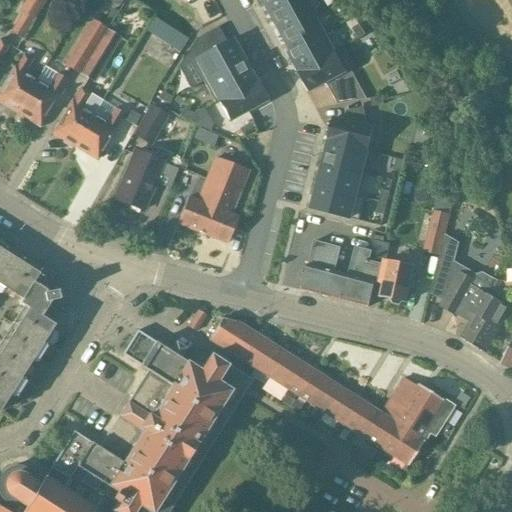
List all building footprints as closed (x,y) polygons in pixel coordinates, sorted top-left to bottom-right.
[(34,18),(44,0),(26,0),(20,10),(34,18)] [(259,0),(268,15),(295,0),(259,0)] [(313,15),(304,0),(295,0),(268,15),(279,34),(313,15)] [(348,9),(342,0),(341,0),(335,4),(342,14),(348,9)] [(324,34),(313,15),(279,34),(289,53),(324,34)] [(146,30),(179,50),(188,37),(154,17),(146,30)] [(64,65),(79,74),(106,30),(91,20),(64,65)] [(365,35),(359,25),(352,29),(359,39),(365,35)] [(79,74),(94,84),(122,39),(106,30),(79,74)] [(299,72),(334,53),(324,34),(289,53),(299,72)] [(0,60),(9,45),(0,39),(0,60)] [(160,39),(149,53),(167,66),(178,52),(160,39)] [(209,79),(242,61),(231,39),(191,61),(202,82),(203,82),(209,79)] [(300,73),(299,73),(310,92),(326,83),(338,105),(366,99),(350,69),(345,71),(335,53),(334,54),(334,53),(317,62),(300,72),(300,73)] [(0,92),(0,101),(15,111),(34,80),(24,74),(33,60),(23,54),(0,92)] [(253,81),(242,61),(209,79),(203,82),(214,103),(218,101),(218,100),(225,96),(253,81)] [(15,111),(39,125),(66,80),(57,74),(48,89),(34,80),(15,111)] [(229,121),(265,101),(255,82),(254,82),(253,81),(225,96),(218,100),(218,101),(219,102),(218,102),(229,121)] [(53,134),(75,147),(101,101),(80,88),(53,134)] [(169,105),(172,98),(161,92),(158,100),(169,105)] [(383,105),(382,97),(370,99),(371,107),(383,105)] [(75,147),(97,160),(124,114),(114,109),(106,123),(94,116),(102,101),(101,101),(75,147)] [(150,106),(133,135),(149,145),(166,116),(150,106)] [(368,150),(373,129),(367,127),(363,108),(346,111),(344,121),(334,119),(328,140),(329,140),(328,142),(367,152),(367,150),(368,150)] [(190,122),(193,115),(193,114),(182,109),(179,117),(190,122)] [(200,128),(203,120),(193,115),(190,122),(190,123),(200,128)] [(250,124),(239,130),(243,137),(254,131),(250,124)] [(361,173),(367,152),(328,142),(323,164),(361,174),(361,173)] [(115,199),(143,210),(163,163),(135,152),(123,181),(120,180),(114,195),(116,196),(115,199)] [(188,198),(177,224),(225,244),(236,217),(231,215),(249,173),(214,159),(197,202),(188,198)] [(401,173),(403,161),(396,159),(393,171),(401,173)] [(360,197),(366,174),(361,173),(361,174),(323,164),(317,186),(360,197)] [(311,209),(354,220),(360,197),(317,186),(311,209)] [(387,204),(390,193),(382,191),(379,202),(387,204)] [(384,216),(387,204),(379,202),(376,214),(384,216)] [(423,253),(440,257),(450,215),(433,211),(423,253)] [(390,244),(371,240),(376,260),(384,261),(384,260),(386,261),(387,261),(390,244)] [(307,265),(301,290),(335,299),(341,274),(334,272),(340,248),(314,242),(309,265),(307,265)] [(0,342),(0,409),(53,326),(57,328),(65,316),(48,305),(50,301),(58,300),(57,291),(48,293),(45,290),(55,274),(43,265),(40,269),(0,243),(0,286),(22,300),(23,306),(0,342)] [(341,274),(335,299),(369,307),(375,282),(378,283),(383,265),(369,262),(372,252),(355,248),(348,275),(341,274)] [(452,265),(440,257),(431,291),(444,299),(440,307),(457,316),(459,313),(472,321),(461,340),(485,353),(511,308),(497,300),(503,290),(500,289),(502,283),(483,273),(476,275),(473,281),(459,273),(457,276),(450,272),(452,265)] [(392,304),(399,306),(403,301),(405,302),(414,268),(384,260),(383,265),(378,283),(384,284),(381,297),(390,299),(392,304)] [(188,327),(195,332),(205,316),(197,311),(188,327)] [(208,340),(224,350),(240,325),(234,321),(221,319),(208,340)] [(256,335),(240,325),(224,350),(240,360),(256,335)] [(167,511),(251,380),(210,354),(199,371),(179,358),(185,349),(176,343),(170,352),(137,331),(122,355),(147,371),(123,409),(98,448),(73,432),(48,471),(34,462),(28,471),(23,468),(18,467),(11,468),(1,475),(0,477),(0,494),(2,500),(8,504),(4,510),(0,507),(0,511),(167,511)] [(256,335),(240,360),(268,378),(284,353),(256,335)] [(511,344),(502,364),(511,368),(511,344)] [(284,353),(268,378),(296,395),(311,370),(284,353)] [(296,395),(323,412),(339,387),(311,370),(296,395)] [(444,421),(454,406),(443,399),(442,401),(416,385),(415,386),(403,378),(395,391),(409,400),(408,402),(428,414),(429,412),(444,421)] [(323,412),(351,430),(366,405),(339,387),(323,412)] [(395,391),(389,400),(393,402),(387,412),(397,418),(394,422),(423,441),(429,432),(434,436),(444,421),(429,412),(428,414),(408,402),(409,400),(395,391)] [(366,405),(351,430),(378,447),(394,422),(397,418),(387,412),(385,416),(366,405)] [(423,441),(394,422),(378,447),(407,466),(423,441)]
